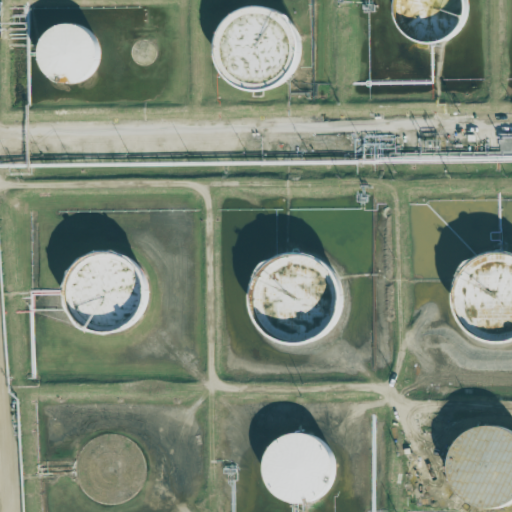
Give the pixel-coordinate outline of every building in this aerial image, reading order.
[(402,32),(411,40),(422,45),(434,46),(446,42),(456,35),(462,25),(465,13),(464,1),(463,0),(397,0),(396,9),(397,21),(402,32)] [(229,85),(242,92),(256,94),(271,92),(283,84),(293,73),(297,59),(297,44),(292,30),(283,19),(270,12),(257,10),(245,11),(233,16),(223,24),(217,35),(214,47),(214,60),(219,74),(229,85)] [(47,70),(53,77),(61,81),(71,82),(80,80),(88,76),(93,69),(97,60),(97,51),(94,42),(88,35),(81,30),(73,28),(64,28),(56,31),(50,37),(45,44),(43,52),(44,61),(47,70)] [(511,133),(499,133),(499,152),(511,152),(511,133)] [(70,319),(79,330),(92,336),(106,339),(120,336),(132,329),(141,319),(146,305),(147,291),(142,278),(134,267),(123,260),(110,256),(98,257),(85,261),(75,269),(68,279),(64,292),(65,306),(70,319)] [(262,335),(274,344),(288,348),(302,348),(316,343),(328,334),(336,322),(340,308),(339,293),(333,280),(324,268),(312,261),(296,257),(280,260),(266,267),(256,279),(250,293),(249,309),(253,323),(262,335)] [(466,330),(478,340),(492,345),(507,346),(511,344),(511,259),(500,258),(486,261),(475,267),(465,277),(459,289),(457,302),(459,317),(466,330)] [(457,495),(467,504),(479,509),(492,510),(505,507),(511,502),(511,437),(508,434),(494,430),(480,431),(467,436),(457,445),(450,458),(449,471),(451,484),(457,495)] [(268,490),(276,499),(287,504),(299,506),(310,504),(320,497),(328,488),(332,477),(332,465),(328,454),(320,444),(311,439),(300,436),(290,437),(279,441),(271,448),(265,457),(262,467),(263,479),(268,490)]
